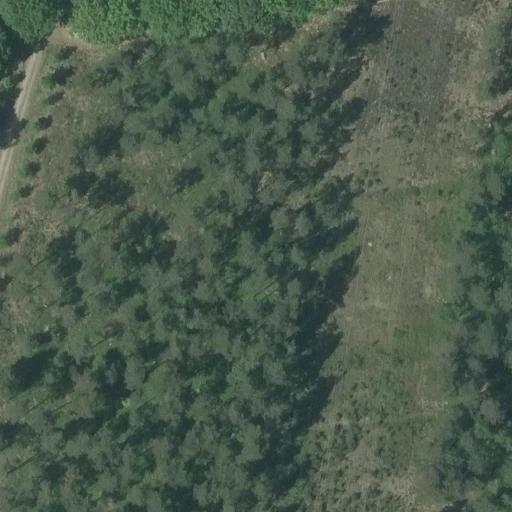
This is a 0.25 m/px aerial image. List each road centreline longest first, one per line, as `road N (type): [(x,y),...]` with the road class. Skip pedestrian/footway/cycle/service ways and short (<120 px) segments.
road 1 (track): [(34,48),(350,0)]
road 2 (track): [(52,0),(0,179)]
